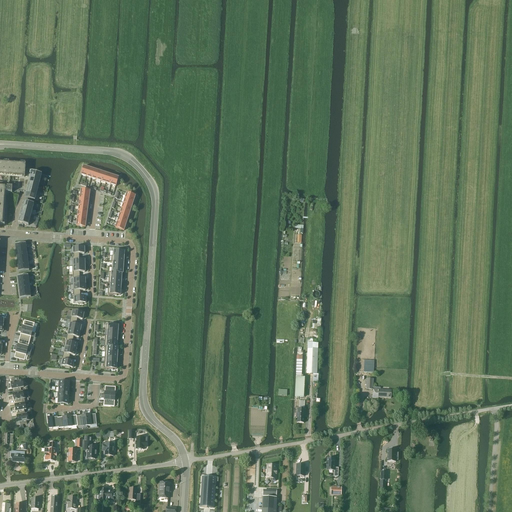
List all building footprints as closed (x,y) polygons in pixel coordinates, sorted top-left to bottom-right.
[(0,175),(25,177),(25,176),(25,169),(26,164),(14,164),(9,163),(0,162),(0,175)] [(84,167),(81,175),(86,177),(89,168),(84,167)] [(30,177),(40,180),(42,175),(42,174),(32,172),(31,172),(31,174),(30,177)] [(114,176),(111,185),(116,187),(119,178),(114,176)] [(29,182),(39,185),(40,180),(30,177),(29,182)] [(0,225),(5,226),(5,225),(3,225),(5,192),(8,193),(9,193),(12,193),(12,188),(0,186),(0,225)] [(26,193),(36,196),(38,190),(27,187),(27,188),(26,193)] [(126,193),(125,198),(134,201),(135,196),(126,193)] [(22,207),(32,210),(34,204),(24,202),(22,207)] [(122,208),(120,213),(129,216),(131,211),(122,208)] [(28,226),(30,220),(19,217),(18,223),(28,226)] [(117,222),(115,228),(124,231),(126,225),(117,222)] [(300,233),(303,234),(303,226),(294,225),(294,229),(300,229),(300,233)] [(84,247),(73,248),(73,257),(79,257),(79,254),(85,254),(84,247)] [(73,257),(72,257),(72,267),(85,266),(85,260),(79,260),(79,257),(73,257)] [(85,266),(72,267),(73,276),(79,276),(79,273),(85,272),(85,266)] [(79,276),(73,276),(73,285),(85,285),(85,279),(79,279),(79,276)] [(85,285),(73,285),(73,294),(80,294),(80,291),(86,291),(85,285)] [(80,294),(73,294),(74,303),(78,303),(78,305),(83,304),(83,303),(86,303),(86,297),(80,297),(80,294)] [(72,311),(70,321),(76,322),(77,319),(83,320),(84,314),(72,311)] [(313,324),(313,328),(320,329),(321,318),(318,318),(318,320),(317,320),(317,324),(313,324)] [(19,327),(18,329),(21,330),(32,333),(34,323),(24,321),(22,328),(19,327)] [(70,321),(68,329),(80,332),(81,326),(76,325),(76,322),(70,321)] [(18,329),(18,332),(21,333),(19,339),(19,340),(29,342),(31,337),(35,338),(36,334),(35,334),(32,333),(21,330),(18,329)] [(68,329),(66,339),(73,340),(73,337),(79,338),(80,332),(68,329)] [(66,339),(65,347),(77,350),(78,344),(72,343),(73,340),(66,339)] [(14,346),(14,348),(27,351),(29,342),(19,340),(17,346),(14,346)] [(307,350),(306,374),(311,374),(313,374),(313,384),(317,384),(317,380),(318,381),(318,374),(316,374),(317,350),(318,343),(313,343),(307,343),(307,350)] [(65,347),(63,356),(69,358),(70,354),(75,356),(77,350),(65,347)] [(296,377),(295,397),(296,397),(298,397),(301,397),(303,397),(304,378),(301,378),(302,356),(301,356),(302,348),(298,347),(297,347),(297,356),(296,377)] [(14,348),(13,350),(16,351),(14,358),(25,361),(26,356),(30,357),(30,355),(31,352),(27,351),(14,348)] [(63,356),(61,366),(65,367),(65,368),(69,369),(70,367),(73,368),(74,362),(68,361),(69,358),(63,356)] [(364,361),(363,373),(373,373),(374,361),(364,361)] [(366,379),(366,390),(372,390),(374,390),(374,392),(375,394),(378,394),(378,398),(390,399),(391,391),(380,390),(380,388),(373,388),(373,379),(371,379),(372,377),(368,377),(368,379),(366,379)] [(12,383),(11,383),(12,390),(13,389),(14,392),(22,391),(22,388),(25,387),(24,381),(21,382),(20,379),(20,378),(11,378),(12,383)] [(101,394),(101,397),(115,398),(115,387),(105,387),(104,394),(101,394)] [(26,392),(13,394),(14,401),(15,400),(16,403),(23,402),(23,399),(27,398),(26,392)] [(101,397),(101,399),(104,399),(104,406),(114,407),(115,398),(101,397)] [(26,403),(15,405),(16,412),(17,412),(18,414),(26,413),(26,410),(27,410),(26,403)] [(296,414),(296,418),(297,418),(297,423),(303,423),(304,409),(297,409),(297,414),(296,414)] [(83,416),(76,417),(78,426),(77,426),(77,427),(87,426),(85,413),(83,413),(83,416)] [(88,413),(85,413),(87,426),(97,425),(95,415),(88,416),(88,413)] [(30,414),(17,416),(18,423),(19,423),(20,425),(28,424),(28,421),(31,420),(30,414)] [(57,418),(58,428),(58,429),(60,428),(66,428),(68,427),(66,414),(64,414),(64,417),(59,418),(57,418)] [(69,414),(66,414),(68,427),(77,426),(78,426),(76,417),(76,416),(69,417),(69,414)] [(49,415),(47,415),(47,418),(48,429),(54,428),(58,428),(57,418),(57,417),(53,418),(50,418),(49,415)] [(136,437),(135,450),(144,450),(144,448),(147,448),(147,442),(144,442),(144,438),(136,437)] [(84,444),(84,451),(88,451),(87,459),(95,459),(96,456),(97,456),(97,451),(96,451),(96,447),(91,447),(91,438),(85,438),(84,444)] [(45,454),(44,461),(54,462),(55,454),(54,454),(55,450),(54,449),(54,443),(50,443),(49,449),(48,449),(47,454),(45,454)] [(102,443),(102,451),(105,451),(105,456),(113,456),(113,453),(114,452),(114,449),(113,448),(114,444),(108,444),(108,443),(106,443),(102,443)] [(67,453),(67,457),(68,457),(68,462),(76,462),(77,450),(68,450),(68,453),(67,453)] [(387,450),(387,462),(396,462),(396,461),(398,461),(398,453),(396,453),(396,450),(387,450)] [(11,455),(11,462),(24,463),(24,455),(25,452),(19,452),(12,452),(11,455)] [(327,459),(326,471),(334,471),(334,477),(338,477),(338,468),(334,468),(335,459),(327,459)] [(267,465),(266,479),(270,479),(270,482),(275,482),(276,480),(277,473),(277,465),(267,465)] [(296,465),(296,477),(304,477),(305,465),(296,465)] [(202,477),(200,507),(213,508),(215,478),(202,477)] [(159,498),(169,499),(170,484),(160,483),(159,498)] [(341,496),(341,487),(331,487),(331,496),(341,496)] [(135,504),(139,504),(140,497),(136,497),(137,489),(129,489),(128,500),(136,501),(135,504)] [(96,495),(95,501),(101,501),(106,501),(106,500),(110,500),(110,501),(114,501),(117,501),(118,494),(115,494),(115,492),(111,491),(111,492),(107,492),(107,490),(100,490),(100,495),(96,495)] [(64,503),(64,504),(65,504),(65,505),(66,505),(68,505),(68,509),(76,510),(77,498),(68,497),(68,501),(67,501),(66,501),(65,501),(65,502),(64,502),(64,503)] [(265,498),(264,511),(274,511),(276,498),(265,498)] [(31,499),(31,509),(39,510),(39,499),(31,499)]
